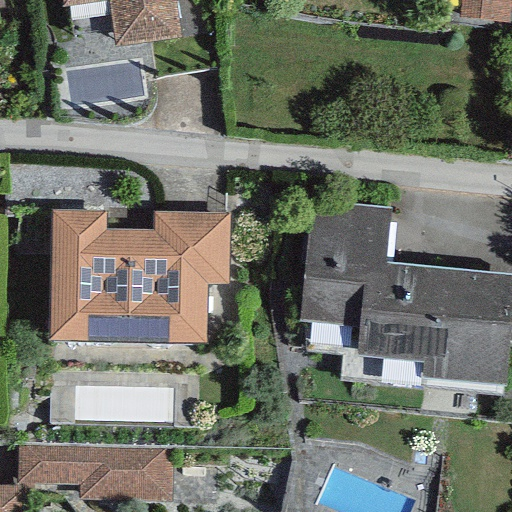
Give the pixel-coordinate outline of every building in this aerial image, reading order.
[(112,26),(115,55),(179,46),(173,0),(59,0),(62,17),(71,15),(73,32),(112,26)] [(461,0),(460,25),(508,31),(511,0),(461,0)] [(393,210),(312,203),(301,330),(361,335),(358,366),(422,372),(421,389),(507,397),(511,340),(511,280),(387,270),(393,210)] [(105,219),(51,219),(49,352),(206,354),(207,295),(228,296),(230,220),(152,219),(152,238),(104,237),(105,219)] [(17,447),(17,489),(78,490),(78,507),(172,507),(173,448),(17,447)] [(20,511),(21,492),(0,491),(0,511),(20,511)]
